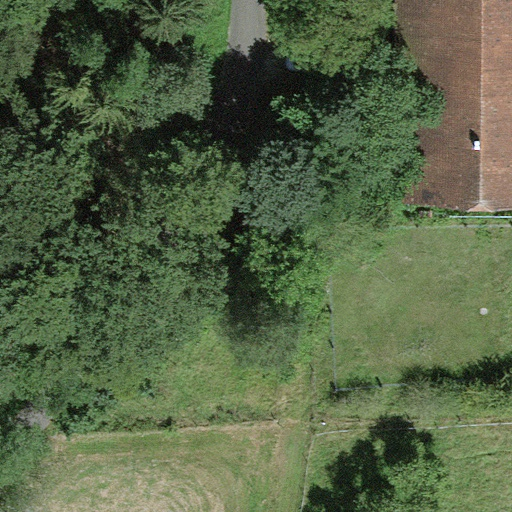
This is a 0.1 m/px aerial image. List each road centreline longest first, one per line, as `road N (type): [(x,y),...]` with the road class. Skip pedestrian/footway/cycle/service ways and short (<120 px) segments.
road 1 (residential): [(0,451),(32,420),(168,224),(236,91),(236,0)]
road 2 (track): [(275,511),(293,335),(282,250),(236,91)]
